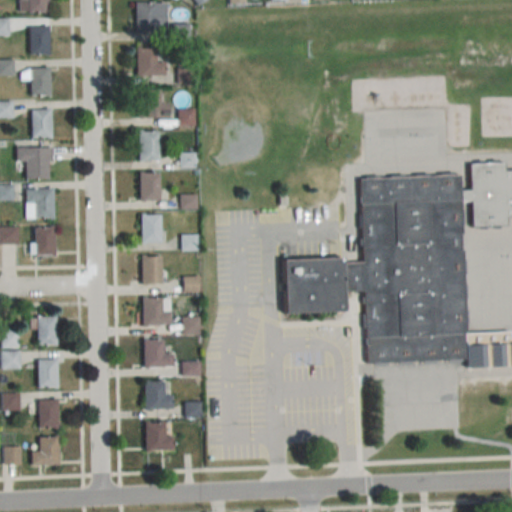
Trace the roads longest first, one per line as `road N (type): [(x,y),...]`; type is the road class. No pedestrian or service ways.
road 1 (residential): [(0,500),(511,476)]
road 2 (residential): [(101,494),(87,0)]
